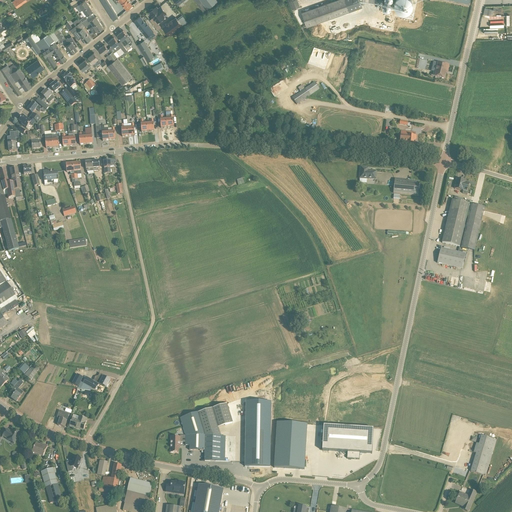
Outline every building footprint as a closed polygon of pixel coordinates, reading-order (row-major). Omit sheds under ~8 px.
[(83,9),(89,5),(85,0),(82,2),(79,4),(77,2),(72,5),(74,7),(76,6),(77,8),(78,7),(81,11),(83,9)] [(107,0),(100,0),(114,21),(118,17),(107,0)] [(118,0),(122,4),(127,10),(132,5),(128,0),(118,0)] [(201,8),(205,6),(208,9),(217,1),(216,0),(200,0),(201,0),(197,3),(201,8)] [(297,0),(288,0),(291,7),(292,9),(295,8),(300,6),(297,0)] [(359,0),(336,0),(301,12),(307,27),(354,10),(362,7),(359,0)] [(83,9),(85,13),(87,15),(93,11),(89,5),(83,9)] [(166,13),(161,7),(161,6),(158,8),(157,6),(154,9),(152,8),(150,9),(150,11),(149,12),(153,17),(150,20),(158,30),(161,27),(157,22),(165,16),(164,15),(166,13)] [(91,22),(93,25),(94,26),(100,22),(96,16),(89,21),(87,18),(82,21),(85,26),(91,22)] [(146,22),(145,22),(140,16),(135,21),(149,40),(156,35),(146,22)] [(182,25),(176,17),(163,27),(169,35),(182,25)] [(35,22),(32,18),(26,23),(28,27),(35,22)] [(83,27),(84,26),(81,22),(80,22),(76,26),(79,30),(78,32),(86,42),(91,38),(83,27)] [(103,28),(100,22),(94,26),(93,25),(90,28),(92,32),(90,33),(92,38),(97,35),(96,32),(103,28)] [(64,39),(59,33),(61,31),(59,28),(57,29),(54,31),(56,35),(60,41),(64,39)] [(132,36),(129,33),(128,34),(127,35),(123,30),(117,34),(122,40),(125,38),(126,40),(127,40),(131,46),(136,43),(132,36)] [(66,59),(56,44),(49,33),(35,42),(41,51),(43,53),(53,68),(57,65),(56,65),(50,55),(54,53),(61,63),(66,59)] [(30,35),(25,38),(30,47),(31,47),(36,54),(41,51),(35,42),(30,35)] [(69,44),(66,46),(71,54),(77,50),(75,47),(77,46),(71,36),(66,40),(69,44)] [(118,49),(121,47),(125,53),(127,51),(120,42),(118,43),(114,37),(108,41),(112,46),(110,48),(114,53),(118,49)] [(155,54),(153,55),(144,40),(137,44),(148,62),(155,58),(156,57),(155,54)] [(2,47),(4,51),(14,45),(12,42),(2,47)] [(132,77),(114,53),(110,48),(108,49),(105,44),(99,49),(103,54),(105,52),(113,62),(111,63),(108,65),(107,65),(111,70),(122,84),(132,77)] [(11,47),(7,49),(12,56),(16,54),(11,47)] [(98,58),(94,53),(88,57),(93,62),(96,66),(101,62),(98,58)] [(38,60),(34,62),(27,68),(28,70),(33,77),(37,74),(36,73),(38,72),(39,73),(40,73),(39,71),(44,68),(38,60)] [(85,60),(79,64),(83,70),(87,67),(89,69),(91,67),(85,60)] [(104,61),(101,64),(104,68),(108,73),(111,70),(107,65),(108,65),(104,61)] [(164,68),(161,62),(152,67),(155,73),(164,68)] [(449,66),(438,63),(435,77),(445,79),(446,71),(448,72),(449,66)] [(17,64),(15,66),(14,65),(9,68),(8,65),(6,66),(1,70),(18,95),(21,93),(17,87),(17,88),(13,82),(18,78),(26,90),(32,86),(17,64)] [(77,96),(78,95),(72,88),(76,85),(72,79),(73,78),(68,73),(62,78),(66,83),(66,82),(70,87),(66,90),(77,104),(80,102),(77,96)] [(91,80),(86,84),(84,86),(89,92),(96,86),(91,80)] [(60,89),(61,88),(56,82),(50,87),(55,93),(58,91),(60,93),(62,91),(60,89)] [(320,90),(315,83),(292,98),(297,105),(320,90)] [(55,99),(47,90),(46,91),(44,93),(41,95),(44,97),(40,101),(43,104),(47,101),(50,104),(55,99)] [(71,107),(77,104),(66,90),(61,94),(71,107)] [(32,119),(36,122),(38,123),(41,119),(33,114),(36,109),(40,112),(42,110),(38,107),(33,103),(28,111),(33,114),(30,118),(32,119)] [(109,133),(108,129),(104,129),(104,126),(99,126),(98,116),(95,117),(96,124),(96,134),(102,133),(103,141),(109,141),(109,133)] [(36,122),(32,119),(30,118),(28,120),(23,117),(19,122),(22,124),(22,125),(27,129),(30,124),(33,126),(36,122)] [(56,136),(56,131),(55,131),(51,132),(51,135),(52,136),(53,148),(59,147),(58,140),(58,136),(56,136)] [(36,140),(35,137),(35,135),(32,135),(32,132),(27,133),(28,136),(24,136),(25,143),(29,143),(32,143),(33,150),(41,149),(40,139),(36,140)] [(415,144),(415,140),(416,140),(416,137),(416,134),(408,133),(401,133),(401,136),(401,141),(407,142),(407,143),(415,144)] [(16,151),(16,143),(12,143),(11,139),(8,140),(8,145),(9,145),(9,152),(16,151)] [(115,164),(116,164),(116,160),(104,161),(104,169),(105,174),(111,173),(110,168),(115,168),(115,164)] [(93,162),(86,163),(86,171),(87,171),(87,173),(93,172),(94,172),(93,162)] [(76,182),(74,172),(74,164),(66,165),(67,173),(70,173),(70,176),(71,176),(72,180),(72,183),(74,183),(74,187),(80,187),(79,182),(78,183),(78,182),(76,182)] [(31,167),(23,167),(23,175),(31,174),(31,167)] [(17,168),(10,169),(12,183),(15,198),(16,202),(21,201),(21,197),(20,197),(19,190),(20,190),(17,168)] [(376,172),(368,171),(368,168),(361,168),(360,179),(376,181),(376,172)] [(1,183),(3,192),(6,191),(8,199),(15,198),(12,183),(8,184),(5,170),(0,170),(0,177),(1,183)] [(57,172),(51,173),(51,171),(50,173),(48,173),(48,171),(43,172),(44,185),(48,185),(48,184),(51,184),(51,181),(58,180),(57,172)] [(420,182),(411,181),(411,179),(408,179),(408,181),(395,180),(394,194),(396,194),(418,196),(420,182)] [(469,184),(465,183),(466,182),(457,180),(455,189),(463,191),(463,194),(467,195),(468,192),(467,191),(469,184)] [(0,228),(2,228),(1,223),(11,220),(4,196),(0,196),(0,228)] [(470,204),(464,203),(452,200),(442,243),(459,247),(470,204)] [(485,207),(471,204),(466,227),(461,248),(474,251),(485,207)] [(76,213),(74,207),(62,211),(64,216),(76,213)] [(11,220),(1,223),(2,228),(9,252),(18,249),(11,220)] [(62,223),(52,225),(54,231),(64,228),(62,223)] [(86,239),(69,242),(70,249),(87,246),(86,239)] [(458,253),(441,249),(437,263),(462,269),(465,254),(463,254),(458,253)] [(0,310),(17,300),(6,283),(6,282),(0,273),(0,310)] [(25,332),(29,331),(28,328),(24,330),(18,333),(22,339),(27,335),(25,332)] [(56,361),(63,354),(58,349),(51,356),(56,361)] [(25,365),(19,371),(24,375),(29,370),(25,365)] [(31,381),(39,370),(33,366),(29,370),(24,375),(31,381)] [(95,382),(100,385),(107,388),(110,381),(104,378),(105,376),(100,374),(98,377),(95,377),(93,381),(87,378),(83,384),(86,386),(85,387),(91,390),(95,382)] [(76,386),(79,387),(80,385),(83,378),(77,375),(72,384),(76,386)] [(18,389),(20,386),(23,383),(20,380),(17,383),(11,390),(14,393),(11,398),(16,403),(21,396),(23,393),(18,389)] [(313,388),(277,386),(275,421),(310,424),(313,388)] [(270,467),(271,402),(246,402),(245,467),(270,467)] [(243,441),(221,441),(221,437),(220,433),(220,434),(218,428),(233,423),(227,404),(198,413),(180,418),(186,436),(185,446),(190,446),(189,451),(205,451),(205,461),(224,462),(224,465),(242,465),(243,441)] [(67,421),(69,414),(62,412),(61,415),(58,414),(57,418),(60,419),(58,426),(65,428),(67,421)] [(87,420),(80,417),(73,415),(70,427),(80,430),(82,431),(84,431),(86,423),(87,420)] [(275,471),(305,471),(305,426),(275,425),(275,471)] [(324,426),(322,451),(348,453),(347,459),(359,460),(360,453),(372,454),(374,429),(324,426)] [(20,434),(13,430),(11,433),(6,430),(2,436),(8,440),(14,444),(16,440),(17,441),(19,438),(18,438),(20,434)] [(496,441),(481,436),(477,445),(476,444),(474,453),(476,454),(471,472),(486,477),(496,441)] [(180,438),(171,437),(171,453),(178,453),(179,446),(180,446),(180,438)] [(48,447),(43,445),(42,447),(36,444),(32,452),(31,455),(39,459),(40,455),(44,457),(48,447)] [(76,457),(75,457),(73,464),(70,463),(66,463),(68,472),(72,471),(74,468),(77,469),(78,466),(79,467),(81,463),(80,463),(81,459),(80,459),(80,458),(77,457),(76,457)] [(107,463),(100,462),(98,475),(104,476),(107,463)] [(117,490),(119,480),(122,466),(114,464),(112,479),(104,477),(102,487),(100,487),(99,491),(105,493),(105,492),(106,488),(117,490)] [(53,469),(41,472),(46,488),(57,485),(53,469)] [(128,492),(137,494),(149,497),(152,485),(131,479),(128,492)] [(105,492),(120,495),(123,481),(119,480),(117,490),(106,488),(105,492)] [(185,483),(175,482),(175,483),(172,483),(171,485),(167,484),(166,492),(184,495),(185,483)] [(193,511),(220,511),(225,490),(210,487),(199,485),(193,511)] [(468,511),(476,493),(470,490),(468,497),(460,493),(456,502),(464,506),(463,510),(468,511)] [(125,504),(123,511),(126,511),(145,511),(149,497),(137,494),(134,506),(125,504)]
